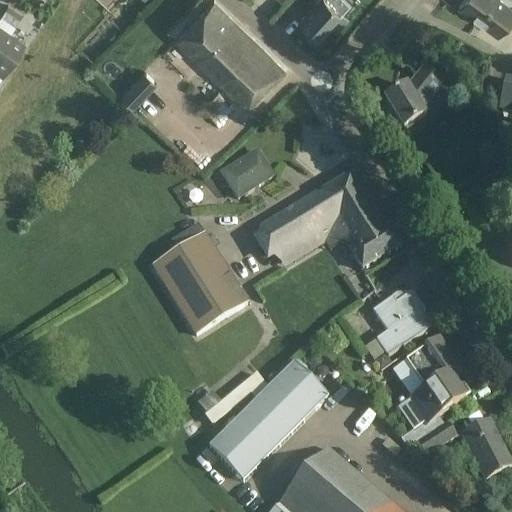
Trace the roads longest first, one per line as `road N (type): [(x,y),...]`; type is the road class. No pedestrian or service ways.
road 1 (residential): [(511,368),(424,258),(318,86)]
road 2 (residential): [(318,86),(231,0)]
